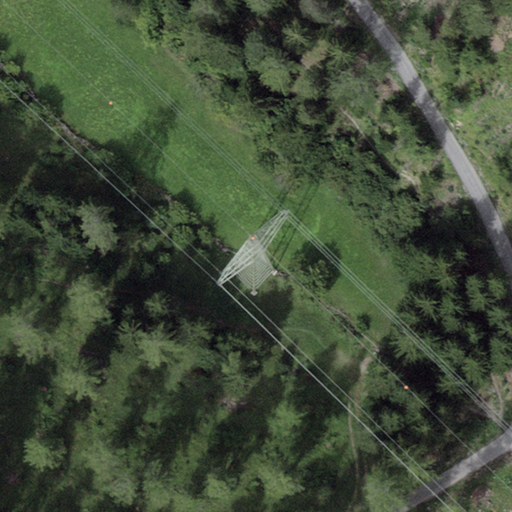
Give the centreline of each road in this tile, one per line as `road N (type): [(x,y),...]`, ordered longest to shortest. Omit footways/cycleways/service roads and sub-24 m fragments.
road 1 (unclassified): [(511,268),(481,197),(357,0)]
road 2 (unclassified): [(389,511),(511,437)]
